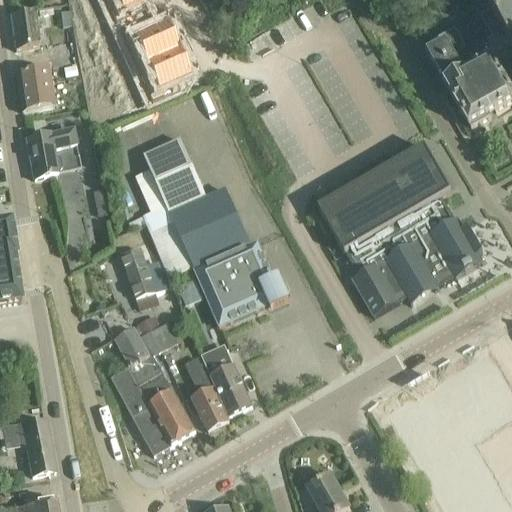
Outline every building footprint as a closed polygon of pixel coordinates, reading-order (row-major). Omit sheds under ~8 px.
[(41,0),(40,0),(30,2),(32,11),(43,9),(41,0)] [(103,0),(116,28),(145,15),(140,4),(148,0),(103,0)] [(511,0),(469,0),(482,22),(483,22),(494,41),(489,44),(492,48),(489,49),(492,55),(511,43),(511,0)] [(40,51),(35,17),(11,20),(16,54),(40,51)] [(148,22),(119,35),(136,71),(179,52),(168,26),(153,33),(148,22)] [(433,49),(427,52),(449,93),(496,67),(490,56),(492,55),(489,49),(466,62),(462,55),(466,52),(455,33),(431,46),(433,49)] [(179,52),(136,71),(152,108),(180,95),(175,84),(191,77),(179,52)] [(511,106),(511,95),(496,67),(449,93),(472,133),(492,122),(491,118),(511,106)] [(71,70),(60,71),(62,86),(73,84),(71,70)] [(16,77),(22,116),(56,111),(50,72),(16,77)] [(59,178),(59,177),(61,177),(65,171),(63,163),(79,160),(78,156),(77,151),(79,151),(75,134),(27,143),(35,183),(59,178)] [(194,271),(220,331),(270,309),(272,315),(291,306),(280,283),(276,285),(259,247),(251,250),(226,193),(207,201),(181,144),(145,160),(174,225),(150,236),(170,282),(194,271)] [(353,193),(320,212),(337,243),(339,245),(346,258),(347,257),(360,280),(354,283),(375,321),(408,302),(412,309),(414,307),(410,301),(434,286),(438,293),(440,292),(439,290),(455,281),(456,283),(458,282),(458,281),(482,266),(483,267),(485,266),(479,257),(483,255),(482,253),(481,254),(468,232),(469,231),(469,230),(468,229),(464,232),(459,222),(455,223),(450,214),(442,201),(452,196),(426,151),(395,168),(390,160),(358,178),(364,187),(353,193)] [(103,193),(94,195),(99,220),(108,218),(103,193)] [(0,307),(20,304),(12,258),(15,258),(10,226),(0,227),(0,307)] [(141,253),(122,260),(137,303),(156,297),(159,296),(167,293),(162,277),(166,275),(162,265),(150,269),(144,252),(141,253)] [(156,319),(135,329),(140,340),(161,330),(156,319)] [(116,343),(117,343),(132,370),(112,381),(155,460),(197,437),(154,359),(179,347),(169,327),(139,341),(135,333),(116,343)] [(227,356),(205,366),(230,420),(253,410),(234,369),(233,369),(227,356)] [(511,401),(488,360),(391,415),(419,466),(425,462),(434,480),(429,483),(445,511),(509,511),(468,440),(511,414),(511,401)] [(192,401),(201,418),(209,436),(230,426),(199,361),(186,367),(200,396),(192,401)] [(6,454),(29,449),(34,480),(57,476),(46,424),(1,433),(6,454)] [(350,511),(331,479),(308,492),(319,511),(350,511)] [(59,511),(57,503),(38,507),(6,511),(59,511)]
